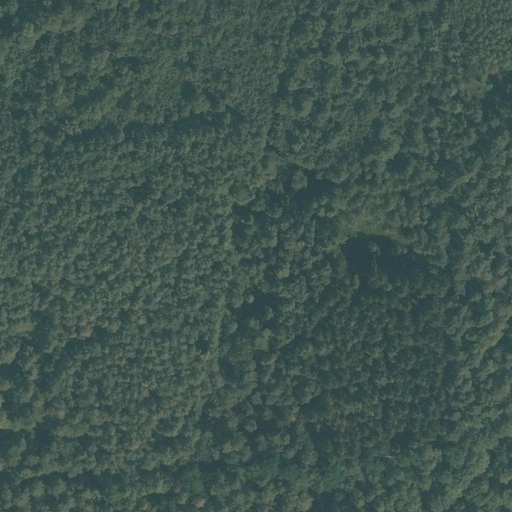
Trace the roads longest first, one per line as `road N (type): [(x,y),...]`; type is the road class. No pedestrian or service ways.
road 1 (track): [(193,458),(477,438)]
road 2 (track): [(0,472),(193,458)]
